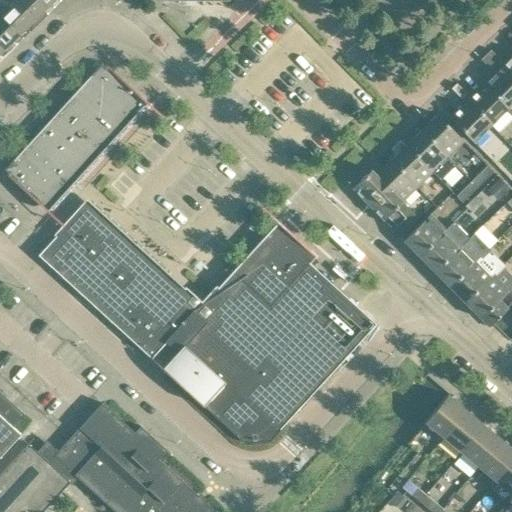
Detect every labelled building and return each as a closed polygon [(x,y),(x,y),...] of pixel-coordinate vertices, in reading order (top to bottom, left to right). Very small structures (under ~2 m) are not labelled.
[(0,0),(0,15),(19,34),(29,24),(34,28),(38,23),(15,0),(0,0)] [(15,0),(38,23),(43,18),(39,14),(53,0),(15,0)] [(0,45),(8,54),(13,49),(8,45),(19,34),(0,15),(0,45)] [(490,50),(485,55),(495,65),(500,60),(490,50)] [(490,70),(495,65),(485,55),(480,60),(490,70)] [(511,56),(502,67),(511,77),(511,56)] [(101,64),(86,81),(123,115),(124,113),(123,112),(135,99),(136,100),(139,97),(133,92),(133,93),(101,64)] [(508,108),(511,104),(511,77),(502,67),(484,84),(508,108)] [(122,116),(123,115),(86,81),(71,97),(108,130),(110,129),(108,127),(120,115),(122,116)] [(466,94),(456,84),(451,89),(461,99),(466,94)] [(484,84),(467,101),(491,125),(508,108),(484,84)] [(107,132),(108,130),(71,97),(57,113),(94,146),(95,145),(94,144),(106,131),(107,132)] [(473,143),(491,125),(467,101),(449,119),(473,143)] [(57,113),(42,128),(79,162),(81,161),(79,159),(91,147),(93,148),(94,146),(57,113)] [(447,157),(463,141),(437,115),(421,131),(447,157)] [(78,164),(79,162),(42,128),(28,144),(65,178),(66,177),(65,175),(76,162),(78,164)] [(406,146),(405,146),(432,172),(441,181),(456,166),(447,157),(421,131),(406,146)] [(396,155),(390,161),(416,187),(432,172),(405,146),(400,140),(391,149),(396,155)] [(7,172),(42,204),(44,201),(43,199),(62,178),(63,180),(65,178),(28,144),(7,167),(7,166),(4,170),(7,172)] [(377,163),(370,171),(401,203),(402,202),(416,187),(390,161),(382,168),(377,163)] [(487,166),(471,181),(477,188),(493,172),(487,166)] [(402,202),(401,203),(370,171),(352,188),(388,224),(400,236),(412,224),(404,216),(396,208),(402,202)] [(497,176),(489,183),(501,196),(509,189),(497,176)] [(471,181),(456,196),(462,202),(466,198),(477,188),(471,181)] [(471,213),(480,204),(474,197),(469,202),(468,203),(465,206),(471,213)] [(404,216),(410,210),(402,202),(396,208),(404,216)] [(38,255),(41,258),(54,270),(98,222),(97,221),(96,222),(83,210),(84,209),(81,206),(76,212),(77,213),(38,255)] [(410,210),(404,216),(412,224),(418,218),(410,210)] [(419,257),(446,230),(430,214),(403,240),(419,257)] [(98,222),(54,270),(118,329),(163,281),(161,279),(160,280),(147,269),(148,267),(145,265),(144,266),(131,254),(132,253),(129,250),(128,251),(115,240),(116,238),(113,235),(112,237),(99,225),(100,224),(98,222)] [(434,272),(469,237),(454,222),(446,230),(419,257),(434,272)] [(272,312),(313,267),(318,262),(295,241),(288,234),(289,234),(283,229),(280,232),(282,233),(270,246),(269,245),(266,248),(267,249),(256,262),(254,261),(251,264),(253,265),(241,278),(240,277),(237,280),(241,283),(272,312)] [(481,259),(490,251),(473,233),(469,237),(434,272),(449,287),(479,258),(481,259)] [(479,258),(449,287),(465,303),(494,273),(496,275),(503,268),(505,266),(490,251),(481,259),(479,258)] [(344,295),(313,267),(272,312),(241,283),(162,368),(243,442),(243,443),(269,442),(285,424),(356,346),(376,324),(344,295)] [(494,273),(465,303),(489,327),(493,324),(493,323),(508,309),(499,301),(511,288),(511,276),(503,268),(496,275),(494,273)] [(118,329),(135,344),(179,296),(177,294),(175,295),(162,284),(164,282),(163,281),(118,329)] [(180,297),(179,296),(135,344),(151,359),(188,318),(189,318),(196,311),(193,308),(191,310),(179,298),(180,297)] [(0,455),(20,434),(12,427),(24,414),(0,392),(0,455)] [(426,423),(443,437),(465,410),(448,396),(447,395),(425,422),(426,423)] [(0,511),(42,511),(75,476),(114,511),(215,511),(204,502),(198,496),(158,459),(166,450),(140,426),(134,433),(102,403),(56,453),(47,445),(39,454),(28,444),(0,474),(0,511)] [(483,425),(465,410),(443,437),(460,452),(483,425)] [(483,425),(460,452),(478,466),(500,439),(483,425)] [(511,460),(511,449),(500,439),(478,466),(495,481),(511,460)] [(511,460),(495,481),(511,494),(511,460)] [(407,480),(402,487),(405,490),(411,495),(417,488),(407,480)] [(417,488),(411,495),(419,502),(425,495),(417,488)] [(425,495),(419,502),(431,511),(436,504),(425,495)] [(405,510),(407,511),(419,511),(421,511),(411,503),(405,510)]
